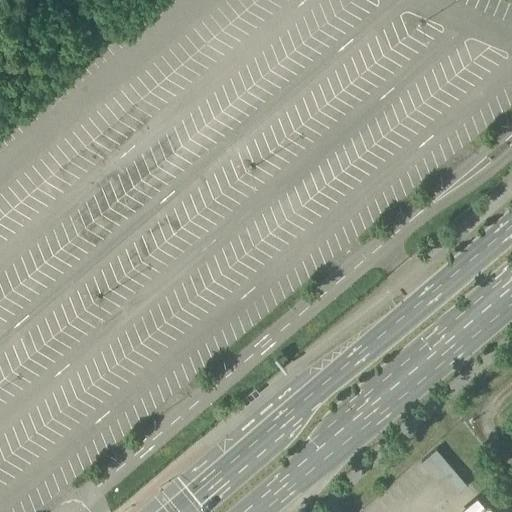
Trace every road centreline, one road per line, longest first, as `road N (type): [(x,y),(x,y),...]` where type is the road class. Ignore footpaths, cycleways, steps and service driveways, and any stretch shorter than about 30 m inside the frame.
road 1 (primary): [(511,232),(179,511)]
road 2 (primary): [(250,511),(511,292)]
